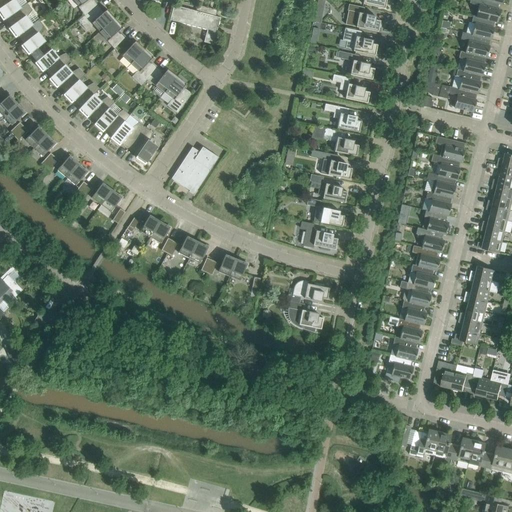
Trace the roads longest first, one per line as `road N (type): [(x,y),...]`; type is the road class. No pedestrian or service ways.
road 1 (residential): [(356,277),(414,0)]
road 2 (residential): [(356,277),(260,249),(143,193)]
road 3 (residential): [(143,193),(53,116),(0,56)]
road 4 (residential): [(419,407),(456,251)]
road 5 (residential): [(143,193),(215,82)]
road 6 (residential): [(215,82),(124,0)]
road 7 (residential): [(456,251),(485,134)]
